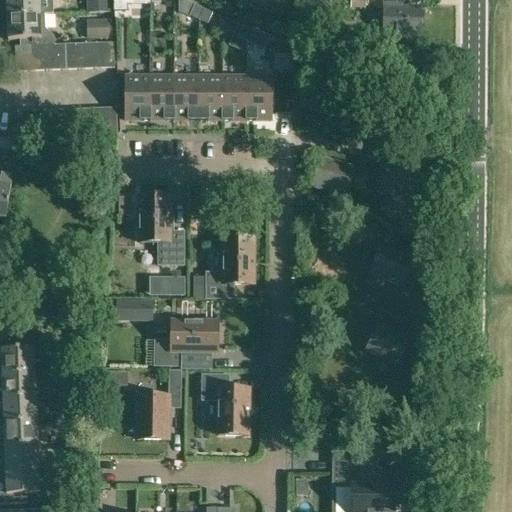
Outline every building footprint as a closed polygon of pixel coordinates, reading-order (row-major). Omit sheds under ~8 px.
[(6,0),(7,16),(40,15),(39,0),(6,0)] [(126,12),(126,7),(126,0),(112,0),(113,10),(113,12),(126,12)] [(109,13),(109,10),(109,3),(86,4),(87,14),(109,13)] [(399,9),(399,5),(384,5),(384,35),(406,35),(406,44),(423,44),(423,9),(399,9)] [(190,17),(199,21),(204,10),(194,6),(190,17)] [(213,14),(204,10),(199,21),(208,25),(213,14)] [(31,47),(48,47),(54,46),(54,38),(46,30),(45,15),(40,15),(7,16),(8,41),(20,41),(20,48),(31,47)] [(88,40),(113,39),(112,20),(87,21),(88,40)] [(237,38),(246,42),(251,31),(242,27),(237,38)] [(261,35),(251,31),(246,42),(256,46),(261,35)] [(97,45),(98,70),(114,69),(113,44),(97,45)] [(81,70),(81,45),(64,46),(65,71),(81,70)] [(97,45),(81,45),(81,70),(98,70),(97,45)] [(64,46),(54,46),(48,47),(49,72),(65,71),(64,46)] [(32,72),(31,47),(20,48),(15,48),(16,73),(32,72)] [(48,47),(31,47),(32,72),(49,72),(48,47)] [(126,122),(151,122),(151,78),(126,78),(126,122)] [(151,78),(151,122),(175,122),(175,78),(151,78)] [(175,78),(175,122),(199,122),(199,78),(175,78)] [(199,78),(199,122),(223,122),(223,78),(199,78)] [(223,78),(223,122),(247,122),(247,78),(223,78)] [(247,78),(247,122),(271,122),(271,78),(247,78)] [(116,109),(99,110),(100,135),(118,134),(116,109)] [(83,110),(67,111),(68,136),(84,135),(83,110)] [(83,110),(84,135),(100,135),(99,110),(83,110)] [(50,112),(51,137),(68,136),(67,111),(50,112)] [(18,113),(19,138),(35,137),(34,112),(18,113)] [(50,112),(34,112),(35,137),(51,137),(50,112)] [(13,141),(0,139),(0,149),(11,151),(13,141)] [(321,160),(313,187),(346,197),(354,169),(321,160)] [(383,164),(375,193),(407,202),(415,173),(383,164)] [(0,219),(6,220),(11,187),(9,187),(10,177),(0,175),(0,219)] [(140,199),(140,244),(159,244),(159,266),(184,266),(184,234),(170,234),(170,199),(140,199)] [(366,223),(360,237),(375,243),(381,230),(366,223)] [(224,275),(207,275),(207,279),(207,300),(233,300),(234,286),(253,286),(254,241),(224,241),(224,275)] [(382,247),(371,273),(402,286),(413,260),(382,247)] [(185,279),(158,279),(158,296),(185,297),(185,279)] [(193,300),(207,300),(207,279),(193,279),(193,300)] [(157,303),(119,302),(119,322),(156,322),(157,303)] [(218,324),(173,323),(172,342),(155,342),(155,367),(182,368),(182,354),(217,354),(218,324)] [(380,325),(367,351),(397,366),(410,340),(380,325)] [(1,351),(2,376),(24,375),(35,375),(34,349),(32,349),(32,339),(1,340),(1,351)] [(169,372),(169,393),(181,393),(181,373),(169,372)] [(24,375),(2,376),(3,400),(36,399),(35,375),(24,375)] [(229,377),(202,377),(202,402),(219,402),(218,436),(248,437),(249,392),(229,391),(229,377)] [(168,441),(169,398),(137,397),(136,440),(168,441)] [(4,423),(37,422),(36,399),(3,400),(4,423)] [(4,423),(5,447),(38,446),(37,422),(4,423)] [(5,447),(6,472),(39,470),(38,446),(5,447)] [(334,453),(334,488),(352,488),(352,511),(400,511),(401,487),(380,487),(380,470),(334,453)] [(6,472),(6,493),(0,492),(0,505),(27,505),(27,495),(40,494),(39,470),(6,472)]
